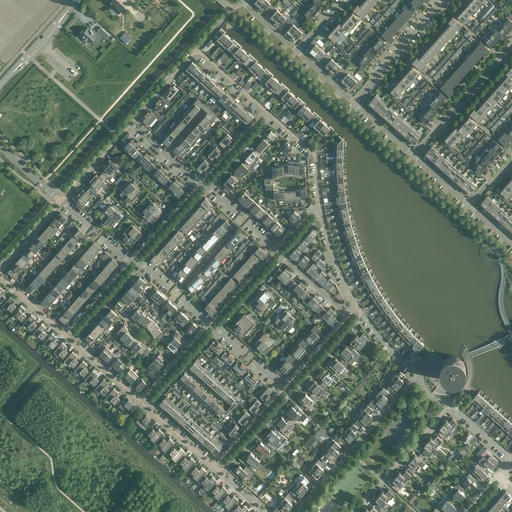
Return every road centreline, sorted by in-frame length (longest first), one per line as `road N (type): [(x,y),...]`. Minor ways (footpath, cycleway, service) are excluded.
road 1 (residential): [(511,459),(450,404),(353,511)]
road 2 (residential): [(219,472),(361,312)]
road 3 (residential): [(417,376),(296,511)]
road 4 (residential): [(413,155),(511,45)]
road 5 (residential): [(354,103),(442,0)]
